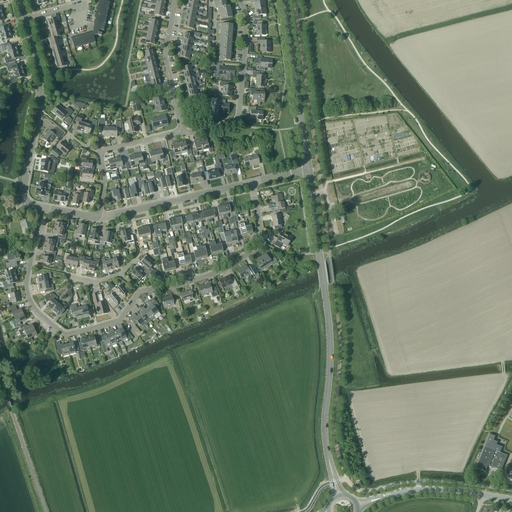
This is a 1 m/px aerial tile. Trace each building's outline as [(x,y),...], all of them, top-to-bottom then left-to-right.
[(93,36),(97,35),(101,36),(102,33),(98,33),(99,30),(104,31),(110,2),(104,1),(103,0),(102,0),(102,1),(99,0),(92,33),(71,39),(72,42),(71,42),(70,40),(69,40),(70,43),(72,43),(74,49),(95,43),(93,36)] [(218,8),(227,6),(225,0),(214,3),(215,9),(218,8)] [(254,9),(265,8),(265,1),(259,2),(258,0),(252,0),(250,0),(251,3),(254,3),(254,9)] [(218,8),(219,14),(231,11),(230,5),(227,6),(218,8)] [(265,8),(254,9),(255,16),(253,16),(253,19),(261,18),(260,15),(266,14),(265,8)] [(231,11),(219,14),(221,20),(232,17),(231,11)] [(58,14),(50,16),(51,19),(47,21),(48,27),(56,24),(56,21),(59,20),(58,14)] [(159,21),(150,19),(149,24),(144,23),(144,25),(148,26),(149,25),(158,27),(159,21)] [(265,25),(264,25),(262,25),(262,21),(253,21),(253,25),(257,25),(257,35),(265,35),(265,25)] [(0,34),(0,35),(9,33),(8,26),(3,28),(2,24),(0,24),(0,34)] [(48,27),(50,32),(62,29),(61,26),(57,28),(56,24),(48,27)] [(50,32),(52,38),(56,37),(60,36),(59,33),(63,32),(62,29),(50,32)] [(194,32),(194,34),(194,35),(184,33),(183,39),(193,41),(193,40),(193,37),(199,38),(200,33),(194,32)] [(9,33),(0,35),(1,38),(0,38),(0,45),(7,43),(6,40),(11,39),(9,33)] [(48,39),(50,45),(62,42),(61,39),(57,40),(56,37),(52,38),(48,39)] [(264,38),(257,38),(257,44),(262,44),(262,52),(270,52),(270,41),(264,41),(264,38)] [(50,45),(51,51),(59,49),(58,46),(62,45),(62,42),(50,45)] [(7,51),(8,54),(17,51),(15,45),(10,46),(9,44),(0,46),(2,52),(7,51)] [(51,51),(53,57),(65,53),(64,51),(60,52),(59,49),(51,51)] [(140,60),(145,58),(145,57),(154,55),(153,49),(143,51),(144,56),(140,57),(140,60)] [(17,51),(8,54),(8,57),(4,58),(6,64),(14,62),(14,59),(19,57),(17,51)] [(53,57),(54,63),(62,60),(62,57),(66,56),(65,53),(53,57)] [(156,61),(154,55),(145,57),(145,58),(146,62),(141,63),(142,65),(146,64),(146,63),(156,61)] [(271,68),(272,60),(262,59),(262,57),(257,56),(256,64),(260,64),(260,71),(265,71),(265,68),(271,68)] [(62,60),(54,63),(56,69),(68,65),(67,62),(63,63),(62,60)] [(157,67),(156,61),(146,63),(146,64),(147,68),(142,69),(143,71),(148,70),(148,69),(157,67)] [(12,70),(13,73),(22,70),(21,64),(16,66),(15,63),(6,65),(8,71),(12,70)] [(182,67),(183,73),(193,71),(192,70),(191,66),(196,65),(196,63),(191,64),(191,65),(182,67)] [(158,73),(157,67),(148,69),(148,70),(149,73),(144,75),(144,77),(149,76),(149,75),(158,73)] [(234,68),(223,67),(220,67),(219,74),(227,75),(227,79),(233,80),(233,76),(234,76),(234,68)] [(197,68),(192,70),(193,71),(183,73),(185,79),(194,77),(194,76),(193,72),(198,71),(197,68)] [(22,70),(13,73),(14,76),(9,78),(11,84),(20,81),(19,78),(24,77),(22,70)] [(256,86),(264,87),(265,76),(259,75),(260,72),(253,71),(252,78),(256,78),(256,86)] [(160,78),(158,73),(149,75),(149,76),(150,79),(145,80),(146,83),(151,82),(150,81),(160,78)] [(199,74),(194,76),(194,77),(185,79),(186,85),(195,82),(195,81),(194,78),(199,77),(199,74)] [(150,81),(151,82),(151,85),(147,86),(147,89),(152,88),(152,87),(161,84),(160,78),(150,81)] [(200,80),(195,81),(195,82),(186,85),(187,91),(197,88),(197,87),(196,84),(201,83),(200,80)] [(231,97),(232,86),(229,86),(229,83),(220,82),(219,86),(224,87),(223,96),(231,97)] [(197,90),(202,89),(204,88),(204,85),(197,87),(197,88),(187,91),(189,97),(198,94),(197,90)] [(264,102),(264,101),(265,93),(255,92),(255,89),(249,89),(248,95),(253,96),(253,101),(264,102)] [(157,112),(166,110),(165,105),(163,97),(155,99),(154,95),(146,97),(148,102),(154,100),(157,112)] [(228,114),(229,105),(222,104),(223,100),(216,99),(216,105),(219,105),(218,113),(228,114)] [(68,117),(73,112),(67,107),(64,111),(58,105),(52,112),(61,119),(63,117),(66,119),(64,122),(68,124),(72,120),(68,117)] [(261,120),(262,112),(255,111),(256,107),(248,107),(248,113),(252,114),(251,119),(261,120)] [(75,122),(79,123),(76,130),(83,132),(86,123),(81,121),(83,116),(78,115),(75,121),(75,122)] [(157,118),(151,120),(153,129),(155,128),(155,129),(162,127),(162,126),(168,125),(165,115),(157,117),(157,118)] [(127,123),(127,124),(124,124),(125,130),(129,129),(130,133),(138,131),(136,125),(140,124),(138,117),(135,118),(130,119),(131,122),(127,123)] [(91,125),(86,123),(83,132),(89,135),(92,127),(96,128),(97,121),(93,120),(91,125)] [(110,137),(110,127),(105,127),(105,122),(100,121),(99,128),(103,129),(103,137),(110,137)] [(115,127),(110,127),(110,137),(117,137),(117,129),(121,128),(120,122),(115,122),(115,127)] [(58,139),(61,135),(53,129),(51,132),(49,131),(43,139),(49,144),(55,136),(58,139)] [(200,140),(202,150),(209,149),(209,153),(213,152),(211,146),(208,146),(206,139),(200,140)] [(196,152),(202,150),(200,140),(194,142),(196,149),(192,150),(194,157),(197,156),(196,152)] [(65,155),(70,148),(63,141),(57,148),(65,155)] [(185,141),(178,142),(181,152),(181,154),(187,153),(188,155),(191,154),(190,148),(187,148),(185,141)] [(181,152),(178,142),(172,144),(174,151),(169,152),(171,159),(176,158),(175,156),(181,154),(181,152)] [(53,148),(50,152),(54,156),(58,151),(53,148)] [(155,151),(157,161),(162,160),(162,162),(168,161),(166,155),(163,156),(161,149),(155,151)] [(257,159),(261,158),(259,150),(254,152),(255,156),(244,158),(246,167),(258,164),(257,159)] [(153,162),(157,161),(155,151),(149,152),(150,159),(147,159),(148,166),(154,164),(153,162)] [(142,166),(143,170),(148,169),(147,165),(146,159),(142,159),(141,153),(135,155),(137,164),(141,163),(142,166)] [(133,165),(137,164),(135,155),(128,156),(130,162),(126,163),(128,169),(133,168),(133,165)] [(236,155),(230,157),(232,165),(224,167),(226,175),(237,173),(236,168),(239,167),(236,155)] [(81,160),(83,160),(82,167),(79,167),(79,170),(83,171),(93,172),(94,172),(94,166),(92,166),(92,161),(86,160),(86,157),(81,156),(81,160)] [(114,159),(116,168),(121,167),(121,170),(127,169),(125,162),(122,163),(120,157),(114,159)] [(41,166),(40,171),(48,172),(48,173),(53,174),(55,164),(57,164),(58,160),(56,160),(56,159),(49,158),(48,161),(41,159),(41,163),(42,164),(41,166)] [(112,169),(116,168),(114,159),(108,160),(111,173),(113,172),(112,169)] [(219,172),(222,171),(220,163),(219,163),(215,164),(214,165),(215,169),(207,171),(209,180),(220,177),(219,172)] [(202,176),(205,175),(203,167),(197,169),(198,173),(190,175),(192,184),(203,181),(202,176)] [(173,179),(172,172),(171,168),(168,168),(169,173),(166,174),(167,177),(164,178),(167,187),(172,186),(170,179),(173,179)] [(65,174),(65,177),(72,179),(73,174),(72,174),(73,169),(69,169),(68,174),(65,174)] [(93,172),(83,171),(82,178),(80,177),(79,181),(87,182),(88,182),(94,183),(94,177),(92,177),(93,172)] [(177,178),(179,188),(186,186),(184,179),(188,178),(186,171),(182,172),(182,176),(177,178)] [(161,189),(167,187),(164,178),(161,178),(160,175),(158,176),(157,173),(154,174),(157,183),(159,182),(161,189)] [(147,184),(149,194),(155,192),(153,186),(156,185),(154,179),(149,180),(150,183),(147,184)] [(144,195),(149,194),(147,184),(144,185),(143,181),(138,183),(139,189),(142,188),(144,195)] [(49,194),(51,183),(48,182),(47,184),(43,183),(43,184),(39,183),(38,188),(37,188),(35,195),(40,196),(40,195),(44,196),(44,193),(49,194)] [(128,189),(125,189),(124,187),(120,188),(119,184),(118,185),(119,188),(119,190),(121,195),(124,194),(125,200),(130,198),(128,189)] [(136,197),(136,196),(135,194),(138,194),(136,184),(130,185),(131,188),(128,189),(130,198),(136,197)] [(68,199),(69,196),(70,189),(64,188),(63,192),(54,191),(53,200),(64,202),(65,198),(68,199)] [(112,198),(115,197),(116,201),(122,199),(121,195),(119,190),(116,191),(116,188),(110,189),(112,198)] [(92,198),(92,196),(93,191),(88,190),(87,193),(84,192),(82,202),(88,203),(89,198),(92,198)] [(82,200),(82,196),(83,192),(78,191),(77,195),(74,194),(72,204),(78,205),(79,200),(82,200)] [(285,211),(283,198),(282,198),(281,194),(276,195),(276,196),(270,197),(271,200),(273,200),(277,204),(274,206),(273,205),(268,205),(268,209),(277,208),(278,210),(275,211),(275,212),(285,211)] [(9,215),(14,213),(12,205),(6,207),(9,215)] [(223,218),(226,218),(223,205),(217,206),(219,216),(222,215),(223,218)] [(207,210),(210,223),(212,222),(211,218),(215,218),(213,209),(207,210)] [(201,211),(201,213),(199,213),(201,221),(203,220),(206,220),(207,223),(210,223),(207,210),(201,211)] [(195,222),(199,221),(201,221),(199,213),(197,214),(196,212),(191,214),(194,226),(196,226),(195,222)] [(191,227),(194,226),(191,214),(185,215),(187,224),(190,223),(191,227)] [(282,225),(280,214),(271,215),(273,227),(282,225)] [(174,218),(177,230),(180,230),(179,226),(182,225),(180,216),(174,218)] [(175,231),(177,230),(174,218),(169,219),(171,228),(174,227),(175,231)] [(66,231),(67,227),(69,222),(62,221),(62,224),(56,222),(55,228),(64,230),(66,231)] [(244,222),(247,235),(253,233),(251,224),(247,225),(246,221),(244,222)] [(244,222),(241,223),(238,223),(239,227),(241,236),(247,235),(244,222)] [(155,234),(156,237),(161,236),(159,223),(153,225),(155,234)] [(74,230),(73,237),(73,240),(76,240),(76,238),(79,238),(80,235),(85,236),(87,225),(79,224),(78,230),(74,230)] [(142,227),(145,240),(148,239),(147,236),(150,235),(148,226),(142,227)] [(143,240),(145,240),(142,227),(136,229),(139,238),(142,237),(143,240)] [(64,230),(55,228),(53,234),(59,235),(59,238),(65,239),(66,234),(63,234),(64,230)] [(99,245),(101,237),(98,237),(99,230),(91,229),(89,239),(95,240),(94,244),(99,245)] [(129,244),(134,243),(132,235),(129,236),(128,230),(120,232),(123,242),(128,241),(129,244)] [(232,243),(238,242),(235,233),(234,230),(229,231),(232,243)] [(115,240),(111,240),(113,233),(105,231),(104,238),(101,237),(99,245),(99,249),(102,249),(103,245),(104,246),(105,242),(110,243),(110,244),(114,245),(115,240)] [(282,243),(287,246),(291,238),(281,232),(278,239),(273,236),(269,243),(279,248),(282,243)] [(46,239),(44,245),(54,247),(54,243),(57,244),(58,239),(52,238),(51,241),(46,239)] [(214,241),(213,238),(211,239),(212,241),(208,242),(211,254),(217,253),(214,241)] [(214,241),(217,253),(223,252),(221,243),(217,244),(217,240),(214,241)] [(48,255),(55,256),(56,251),(53,251),(54,247),(44,245),(43,251),(49,252),(48,255)] [(198,246),(201,259),(207,258),(205,249),(202,249),(201,246),(198,246)] [(183,252),(180,253),(177,254),(180,266),(186,265),(183,252)] [(183,252),(186,265),(191,263),(189,254),(186,255),(185,252),(183,252)] [(16,262),(20,261),(18,253),(7,255),(8,260),(4,261),(6,268),(16,265),(16,262)] [(70,267),(72,258),(69,257),(70,254),(64,253),(63,259),(66,260),(65,266),(70,267)] [(266,254),(264,255),(255,261),(258,264),(257,265),(260,271),(272,263),(272,264),(277,262),(273,256),(269,259),(266,254)] [(55,256),(48,255),(48,258),(42,256),(41,262),(50,264),(51,261),(54,261),(55,256)] [(114,259),(111,260),(110,260),(113,269),(119,268),(117,262),(120,261),(118,255),(113,256),(114,259)] [(80,263),(82,257),(80,256),(77,256),(76,259),(72,258),(70,267),(76,268),(77,262),(80,263)] [(80,263),(83,264),(82,270),(88,271),(90,261),(90,262),(90,259),(83,257),(82,257),(80,263)] [(151,267),(154,264),(146,257),(141,263),(146,267),(143,269),(149,274),(153,278),(157,273),(153,269),(153,270),(151,267)] [(167,258),(170,271),(176,269),(173,260),(170,261),(169,257),(167,258)] [(113,269),(110,260),(111,260),(110,258),(106,259),(106,258),(101,260),(103,266),(106,265),(108,271),(113,269)] [(167,258),(164,259),(161,259),(164,272),(170,271),(167,258)] [(88,271),(93,272),(95,266),(98,267),(99,260),(94,259),(93,262),(90,262),(90,261),(88,271)] [(237,271),(242,279),(251,273),(252,276),(254,278),(259,275),(257,273),(252,265),(248,268),(246,265),(237,271)] [(149,274),(143,269),(141,272),(136,267),(131,273),(139,280),(143,276),(146,278),(149,274)] [(0,277),(5,276),(6,279),(16,276),(14,270),(7,272),(6,269),(0,271),(0,277)] [(36,278),(38,284),(47,282),(47,279),(51,278),(50,272),(42,273),(43,276),(36,278)] [(233,288),(238,286),(234,277),(230,279),(229,275),(218,280),(222,289),(231,285),(233,288)] [(16,276),(6,279),(7,282),(2,283),(4,290),(13,287),(12,284),(17,282),(16,276)] [(47,282),(38,284),(39,291),(45,289),(46,292),(53,291),(52,285),(48,286),(47,282)] [(214,284),(210,285),(210,284),(199,288),(201,296),(211,292),(212,298),(218,296),(215,289),(214,287),(215,287),(214,284)] [(111,290),(112,291),(114,293),(120,300),(120,301),(125,297),(124,295),(127,292),(121,285),(116,289),(114,287),(111,290)] [(194,301),(198,299),(195,290),(191,291),(191,290),(180,294),(182,302),(194,298),(194,301)] [(112,291),(107,295),(104,297),(113,309),(118,305),(116,303),(120,300),(114,293),(112,291)] [(12,303),(20,301),(18,292),(8,295),(9,301),(12,301),(12,303)] [(57,298),(51,293),(44,298),(46,302),(48,300),(50,302),(46,307),(51,311),(57,304),(55,301),(57,298)] [(99,314),(107,312),(104,302),(99,303),(97,294),(92,295),(95,305),(96,304),(99,314)] [(176,308),(180,307),(178,300),(173,301),(172,296),(162,299),(163,307),(176,305),(176,308)] [(161,315),(159,313),(155,309),(159,306),(153,299),(147,303),(150,306),(147,308),(154,316),(156,319),(161,315)] [(80,308),(82,317),(89,316),(87,309),(90,309),(88,301),(82,303),(83,307),(80,308)] [(62,312),(67,306),(63,302),(60,306),(57,304),(51,311),(56,315),(60,311),(62,312)] [(76,319),(82,317),(80,308),(77,309),(75,304),(70,306),(72,314),(74,313),(76,319)] [(15,306),(7,308),(8,311),(10,315),(12,314),(14,319),(23,314),(21,309),(17,311),(15,306)] [(154,316),(147,308),(145,310),(142,307),(141,309),(150,320),(154,316)] [(150,320),(141,309),(139,310),(141,313),(139,315),(145,323),(150,320)] [(23,314),(14,319),(17,324),(14,325),(15,325),(16,328),(19,327),(21,326),(20,322),(26,320),(23,314)] [(135,325),(138,323),(141,327),(145,323),(139,315),(136,317),(134,314),(129,318),(135,325)] [(21,330),(18,331),(21,336),(25,334),(34,330),(32,324),(26,327),(24,324),(21,326),(19,327),(21,330)] [(110,330),(116,343),(121,341),(117,331),(114,332),(112,329),(110,330)] [(122,329),(117,331),(121,341),(126,338),(128,342),(131,341),(127,332),(124,333),(122,329)] [(34,330),(25,334),(28,339),(26,340),(27,343),(33,341),(31,338),(37,335),(34,330)] [(106,336),(111,345),(116,343),(110,330),(108,331),(109,335),(106,336)] [(87,338),(90,347),(96,346),(96,347),(99,347),(98,339),(95,340),(94,336),(87,338)] [(111,345),(106,336),(101,338),(103,343),(101,344),(103,354),(108,352),(106,348),(111,345)] [(83,349),(90,347),(87,338),(81,339),(82,344),(79,344),(81,352),(84,351),(83,349)] [(66,345),(69,354),(75,353),(75,351),(78,350),(76,340),(69,342),(70,344),(66,345)] [(63,344),(60,345),(59,342),(56,343),(59,355),(62,354),(63,356),(69,354),(66,345),(63,346),(63,344)] [(478,461),(475,467),(485,471),(488,464),(489,465),(489,466),(492,468),(492,466),(502,470),(502,469),(508,456),(502,454),(503,452),(500,451),(502,447),(496,445),(497,442),(493,440),(495,436),(489,434),(484,445),(486,446),(485,447),(484,446),(481,452),(483,453),(479,462),(478,461)]
